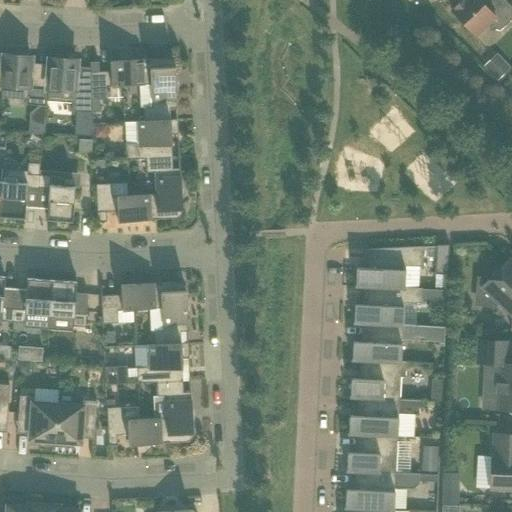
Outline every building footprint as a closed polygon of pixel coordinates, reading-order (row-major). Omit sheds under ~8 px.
[(462,0),(451,11),(475,36),(485,26),(500,30),(511,18),(511,8),(503,0),(462,0)] [(497,53),(484,66),(498,80),(511,68),(497,53)] [(4,54),(3,67),(1,91),(1,98),(27,100),(27,104),(47,106),(47,101),(48,95),(49,71),(30,69),(30,56),(4,54)] [(50,58),(49,71),(48,95),(47,101),(72,102),(72,111),(92,112),(92,99),(91,74),(75,73),(76,60),(50,58)] [(177,110),(175,66),(174,63),(173,61),(171,60),(169,59),(167,58),(150,59),(151,84),(152,106),(143,107),(144,120),(170,119),(170,108),(175,108),(175,110),(177,110)] [(151,84),(150,59),(110,61),(111,71),(99,71),(99,61),(90,62),(91,74),(92,99),(107,99),(107,86),(151,84)] [(29,130),(42,130),(42,109),(29,109),(29,130)] [(146,158),(172,157),(171,134),(178,134),(177,119),(170,119),(144,120),(138,121),(139,143),(126,144),(127,159),(146,158)] [(92,153),(93,140),(80,139),(79,152),(92,153)] [(172,157),(146,158),(146,172),(155,172),(156,194),(157,219),(174,218),(179,215),(179,165),(178,165),(178,168),(172,168),(172,157)] [(36,209),(39,175),(40,163),(27,162),(26,171),(3,169),(2,181),(0,211),(0,216),(24,218),(25,208),(36,209)] [(72,222),(75,189),(60,188),(61,176),(39,175),(37,208),(48,209),(47,220),(72,222)] [(157,219),(156,194),(127,195),(127,182),(96,184),(97,221),(106,221),(106,211),(117,211),(117,221),(157,219)] [(435,273),(447,274),(449,245),(436,245),(435,273)] [(355,286),(366,287),(366,286),(404,288),(404,287),(405,266),(423,267),(424,246),(368,249),(367,268),(356,267),(355,286)] [(494,273),(490,277),(481,286),(511,316),(511,331),(511,330),(511,262),(508,259),(494,273)] [(14,309),(15,290),(16,290),(16,288),(4,288),(5,277),(0,276),(0,311),(2,312),(1,321),(13,322),(14,309)] [(25,310),(14,309),(13,322),(24,323),(25,314),(49,315),(52,280),(27,278),(25,310)] [(77,282),(52,280),(49,315),(74,317),(73,326),(85,327),(86,314),(74,313),(77,282)] [(187,334),(185,290),(185,287),(184,285),(182,283),(179,282),(177,282),(160,283),(162,308),(163,330),(154,331),(155,344),(181,343),(180,331),(186,331),(186,334),(187,334)] [(121,295),(101,296),(102,324),(118,323),(117,310),(162,308),(160,283),(121,285),(121,295)] [(366,286),(366,287),(365,305),(354,304),(353,323),(364,324),(364,323),(402,325),(404,303),(421,303),(421,298),(422,289),(404,287),(404,288),(366,286)] [(421,298),(430,299),(430,289),(422,289),(421,298)] [(352,360),(363,361),(363,360),(401,362),(401,361),(402,325),(364,323),(364,324),(364,342),(353,341),(352,360)] [(425,326),(424,341),(434,342),(434,345),(444,346),(445,327),(425,326)] [(511,341),(477,339),(476,364),(491,364),(491,356),(510,357),(511,341)] [(181,343),(155,344),(155,345),(148,345),(149,367),(137,368),(137,383),(156,382),(182,381),(181,358),(188,357),(188,342),(181,343)] [(16,345),(16,359),(41,359),(41,345),(16,345)] [(406,362),(401,361),(401,362),(363,360),(363,361),(362,379),(351,378),(350,397),(361,398),(361,397),(399,399),(400,376),(405,377),(406,362)] [(511,363),(498,363),(496,392),(484,391),(484,409),(507,410),(510,413),(511,413),(511,363)] [(127,366),(105,367),(105,385),(128,384),(127,366)] [(182,393),(182,381),(156,382),(157,396),(165,396),(166,418),(168,442),(184,441),(187,441),(189,440),(191,438),(192,436),(192,433),(189,390),(188,390),(188,392),(182,393)] [(0,421),(7,422),(9,385),(0,384),(0,421)] [(438,390),(432,395),(432,401),(443,401),(444,390),(438,390)] [(55,445),(58,404),(34,403),(34,397),(20,396),(17,423),(31,424),(30,439),(38,440),(38,444),(55,445)] [(348,434),(359,434),(397,435),(398,413),(417,414),(418,400),(399,399),(361,397),(361,398),(360,416),(349,415),(348,434)] [(58,404),(55,445),(71,446),(71,442),(80,443),(81,428),(94,429),(96,402),(82,400),(81,406),(58,404)] [(108,446),(111,446),(117,445),(116,435),(128,435),(128,445),(168,442),(166,418),(122,420),(122,407),(106,408),(108,446)] [(395,473),(397,435),(359,434),(358,453),(347,452),(346,471),(357,472),(357,471),(395,473)] [(511,434),(494,434),(493,456),(491,456),(490,488),(511,489),(511,434)] [(422,469),(438,469),(439,445),(423,444),(422,469)] [(440,511),(458,511),(459,471),(441,470),(440,511)] [(419,474),(395,473),(357,471),(357,472),(356,490),(345,489),(344,508),(356,508),(393,510),(395,488),(414,489),(418,484),(419,474)] [(42,511),(44,504),(28,503),(28,508),(7,506),(6,511),(42,511)]
